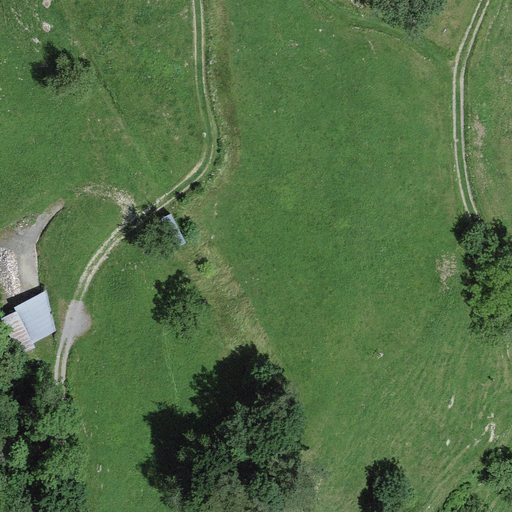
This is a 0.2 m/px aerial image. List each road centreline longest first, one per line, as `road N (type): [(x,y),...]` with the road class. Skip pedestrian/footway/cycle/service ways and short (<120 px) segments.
road 1 (track): [(202,0),(214,151),(194,182),(121,240),(94,276),(67,358),(63,405),(78,511)]
road 2 (track): [(511,289),(475,202),(464,124),(465,61),(491,0)]
road 3 (track): [(329,0),(340,13),(419,41),(463,82)]
